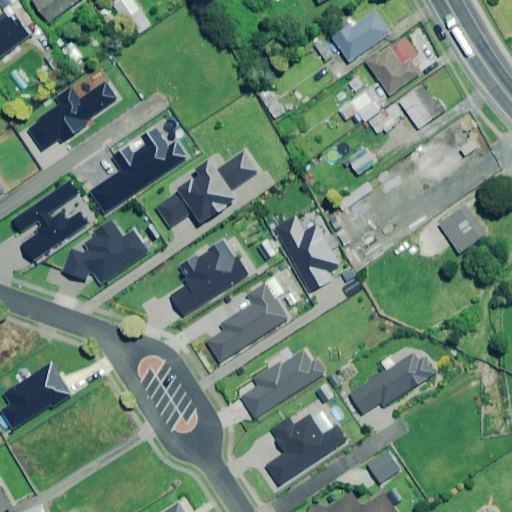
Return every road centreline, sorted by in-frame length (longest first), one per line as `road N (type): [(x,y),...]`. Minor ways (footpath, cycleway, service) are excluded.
road 1 (residential): [(0,210),(163,100)]
road 2 (residential): [(104,336),(157,350),(211,425),(205,457)]
road 3 (residential): [(205,457),(170,447),(104,336)]
road 4 (residential): [(271,511),(401,428)]
road 5 (trunk): [(511,100),(444,0)]
